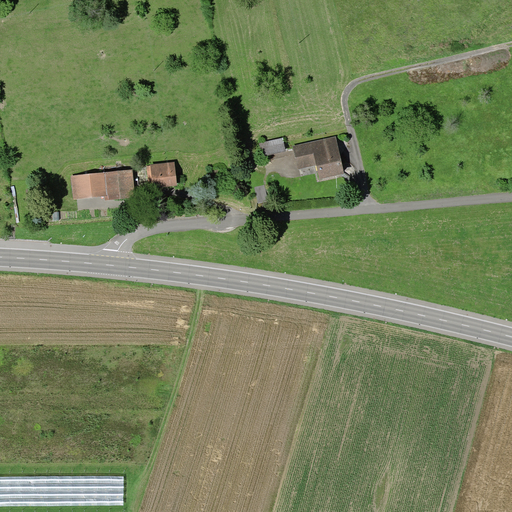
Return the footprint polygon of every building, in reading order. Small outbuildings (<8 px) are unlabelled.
[(346,173),(336,135),(294,145),(300,170),(318,166),(321,179),(346,173)] [(286,151),(283,138),(260,143),(264,156),(286,151)] [(178,186),(176,163),(151,164),(152,187),(178,186)] [(135,197),(133,170),(104,172),(106,196),(106,200),(135,197)] [(104,172),(72,175),(74,199),(106,196),(104,172)]
